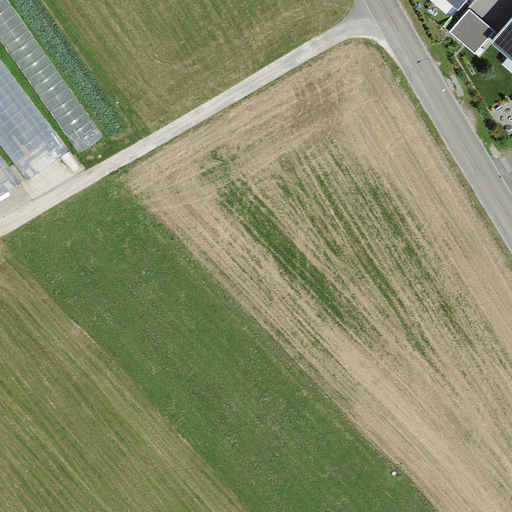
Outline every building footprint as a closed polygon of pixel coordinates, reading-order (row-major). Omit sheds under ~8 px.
[(0,0),(0,54),(74,153),(99,135),(106,145),(134,125),(40,0),(0,0)] [(448,0),(459,9),(466,0),(448,0)] [(474,54),(495,31),(470,9),(449,31),(474,54)] [(511,61),(511,19),(491,43),(511,61)] [(0,196),(12,188),(0,171),(0,196)]
